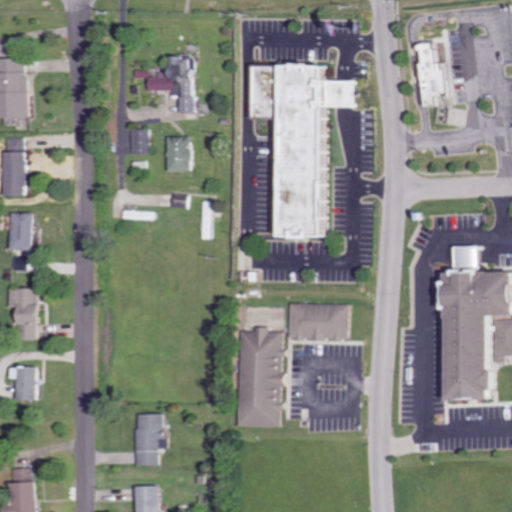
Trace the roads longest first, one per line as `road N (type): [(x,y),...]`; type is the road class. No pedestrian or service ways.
road 1 (residential): [(89,511),(77,0)]
road 2 (residential): [(394,0),(385,511)]
